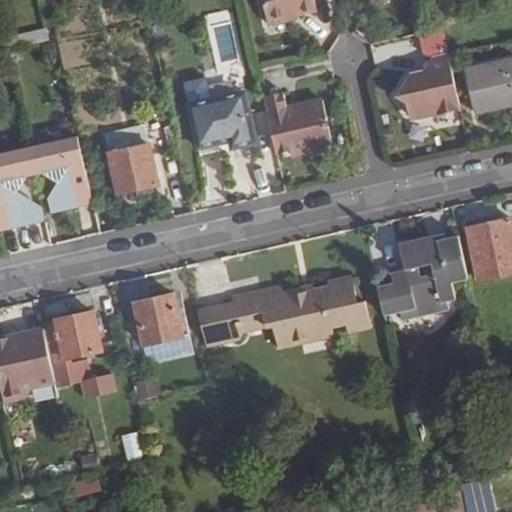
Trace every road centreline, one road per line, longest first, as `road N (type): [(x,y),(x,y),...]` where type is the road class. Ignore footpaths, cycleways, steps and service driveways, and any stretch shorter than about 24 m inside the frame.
road 1 (residential): [(0,282),(383,197)]
road 2 (residential): [(383,197),(349,38)]
road 3 (residential): [(383,197),(511,168)]
